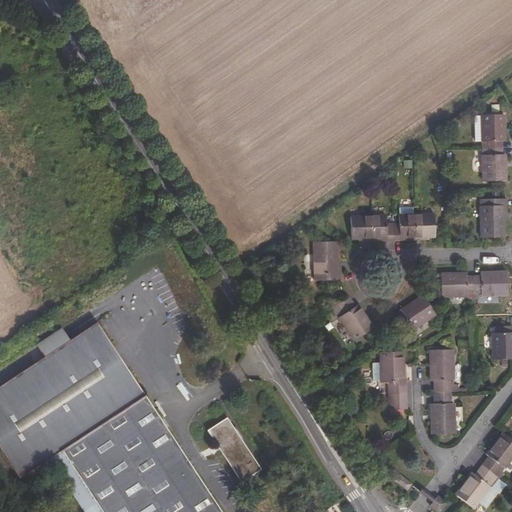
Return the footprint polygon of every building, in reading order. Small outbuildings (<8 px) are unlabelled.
[(487,106),(487,133),(490,133),(490,141),(490,147),(487,147),(487,172),(509,172),(509,146),(507,146),(507,140),(507,132),(509,132),(509,106),(487,106)] [(485,190),(485,230),(507,229),(508,196),(510,196),(510,190),(485,190)] [(437,206),(417,206),(402,206),(402,214),(396,214),(389,214),(389,207),(375,207),(354,208),(354,230),(376,230),(389,229),(389,233),(396,233),(403,233),(403,229),(417,228),(437,228),(437,206)] [(317,233),(317,272),(342,272),(342,264),(339,264),(339,232),(317,233)] [(486,269),(477,269),(471,269),(471,267),(446,268),(446,289),(472,289),(472,286),(477,286),(486,286),(486,289),(511,289),(511,266),(486,267),(486,269)] [(357,298),(350,288),(337,297),(343,306),(341,308),(355,330),(373,319),(360,297),(357,298)] [(410,321),(411,323),(432,309),(421,292),(400,305),(401,307),(394,312),(404,325),(410,321)] [(225,511),(104,316),(0,381),(0,433),(23,470),(66,444),(108,511),(225,511)] [(496,329),(496,355),(511,354),(511,322),(499,323),(499,329),(496,329)] [(455,343),(433,344),(433,373),(436,373),(436,386),(436,398),(433,398),(434,427),(455,427),(455,397),(451,397),(451,385),(451,374),(455,374),(455,343)] [(390,375),(390,387),(407,387),(406,375),(404,375),(404,345),(383,345),(383,375),(390,375)] [(231,411),(210,424),(241,477),(262,464),(231,411)] [(504,462),(511,451),(511,433),(504,427),(487,448),(488,451),(481,459),(474,468),(471,469),(455,488),(472,502),(489,481),(486,479),(493,469),(501,460),(504,462)] [(398,472),(393,479),(404,488),(410,482),(398,472)] [(431,495),(425,490),(420,486),(416,490),(428,499),(432,502),(429,506),(437,511),(439,511),(447,504),(442,499),(437,496),(434,498),(431,495)]
